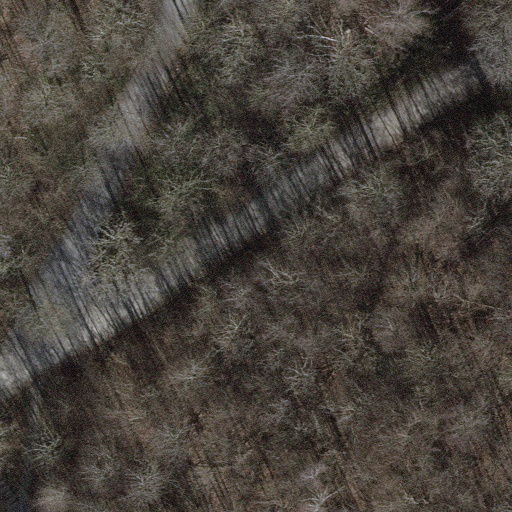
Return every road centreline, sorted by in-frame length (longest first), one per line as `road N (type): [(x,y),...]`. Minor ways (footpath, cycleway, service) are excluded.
road 1 (track): [(0,388),(511,47)]
road 2 (track): [(178,0),(33,363)]
